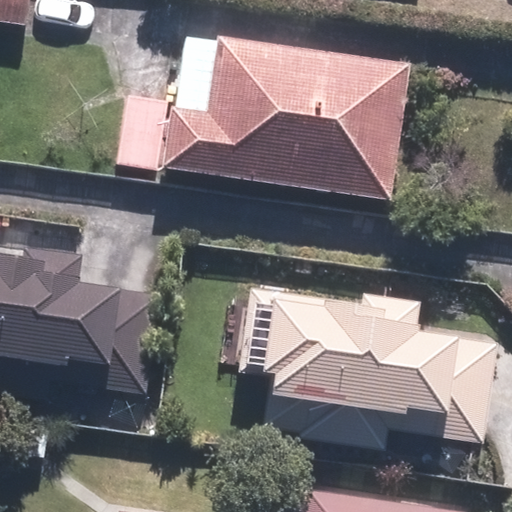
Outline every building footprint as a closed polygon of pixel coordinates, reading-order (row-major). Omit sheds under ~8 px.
[(29,0),(0,0),(0,27),(25,31),(29,0)] [(123,102),(114,173),(390,210),(408,70),(182,40),(173,109),(123,102)] [(82,265),(0,253),(0,403),(49,410),(51,389),(145,401),(158,301),(79,290),(82,265)] [(387,436),(480,450),(496,346),(414,334),(418,304),(356,295),(354,307),(248,291),(234,383),(265,388),(257,439),(383,458),(387,436)] [(433,511),(308,495),(305,511),(433,511)]
